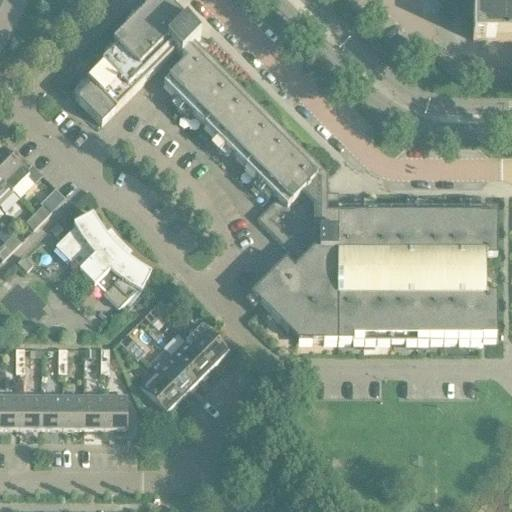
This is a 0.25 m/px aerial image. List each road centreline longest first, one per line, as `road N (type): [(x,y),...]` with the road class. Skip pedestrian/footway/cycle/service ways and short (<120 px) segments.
road 1 (residential): [(511,172),(395,173),(377,166),(209,0)]
road 2 (residential): [(277,370),(154,234),(21,111)]
road 3 (tertiary): [(272,0),(390,116),(428,131),(511,135)]
road 4 (tertiary): [(511,107),(419,101),(308,0)]
road 5 (residential): [(511,371),(277,370)]
road 6 (residential): [(0,483),(162,483),(189,461)]
road 7 (residential): [(130,0),(21,111)]
road 8 (residential): [(189,461),(277,370)]
